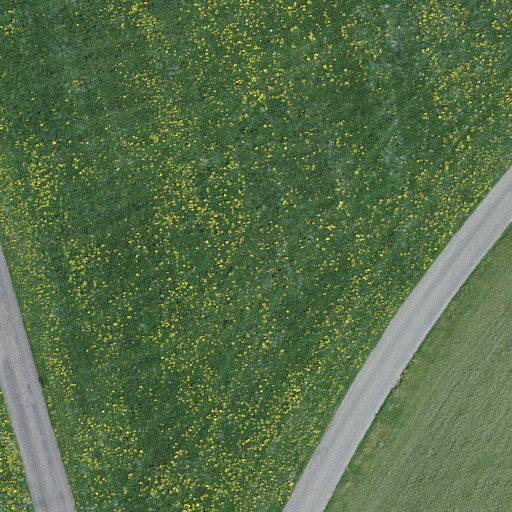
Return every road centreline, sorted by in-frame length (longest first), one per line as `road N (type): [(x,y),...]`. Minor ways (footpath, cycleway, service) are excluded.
road 1 (unclassified): [(511,193),(382,368),(302,511)]
road 2 (unclassified): [(57,511),(0,304)]
